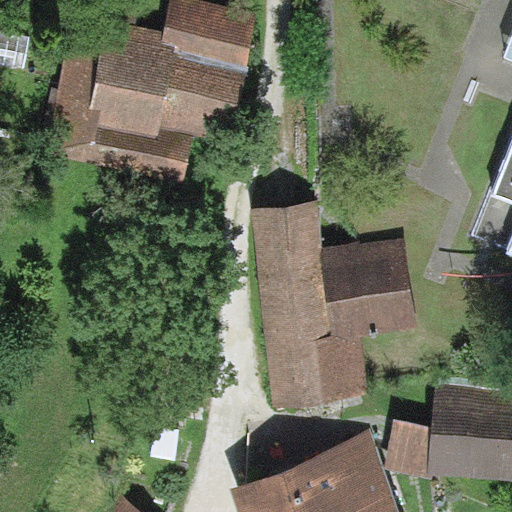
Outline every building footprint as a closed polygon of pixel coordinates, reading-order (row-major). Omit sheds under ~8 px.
[(256,0),(173,0),(169,26),(80,11),(58,142),(189,165),(197,121),(235,128),(256,0)] [(511,152),(501,182),(511,185),(511,152)] [(323,190),(252,197),(272,389),(370,378),(365,328),(423,322),(412,220),(327,229),(323,190)] [(432,410),(393,407),(390,454),(511,461),(511,377),(434,373),(432,410)] [(398,511),(369,425),(234,469),(248,511),(398,511)] [(159,511),(125,489),(109,511),(159,511)]
